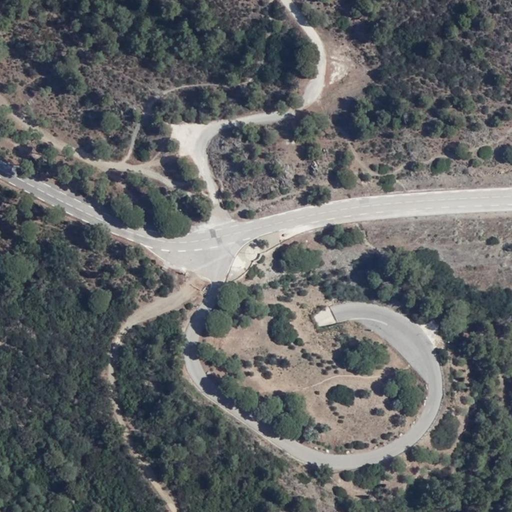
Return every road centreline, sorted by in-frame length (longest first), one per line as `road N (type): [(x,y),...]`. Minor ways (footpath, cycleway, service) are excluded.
road 1 (tertiary): [(0,166),(120,229),(171,242),(363,207),(511,195)]
road 2 (track): [(212,238),(195,288),(134,320),(118,340),(110,378),(124,431),(179,511)]
road 3 (track): [(286,0),(316,40),(317,79),(305,105),(291,113),(215,123),(206,132),(204,162),(220,215),(212,238)]
road 4 (track): [(220,215),(136,167),(37,131),(0,99)]
